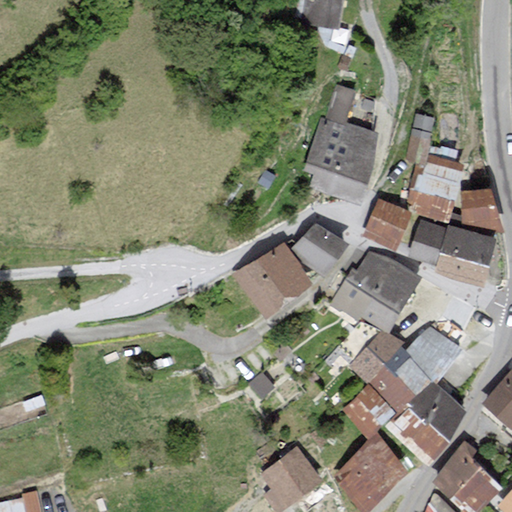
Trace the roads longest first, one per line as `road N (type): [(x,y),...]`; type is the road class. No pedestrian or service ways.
road 1 (residential): [(0,339),(160,291),(312,219),(330,220),(440,280),(511,307)]
road 2 (tertiary): [(409,511),(495,368),(511,318)]
road 3 (tertiary): [(511,210),(497,128),(496,0)]
road 4 (track): [(207,270),(141,264),(0,275)]
